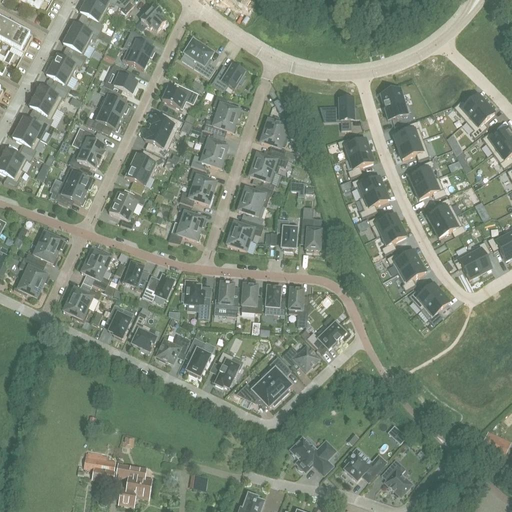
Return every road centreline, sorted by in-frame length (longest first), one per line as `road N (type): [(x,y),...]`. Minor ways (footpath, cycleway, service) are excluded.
road 1 (residential): [(42,319),(266,425),(363,340)]
road 2 (residential): [(360,77),(401,201),(442,277),(471,301),(511,280)]
road 3 (residential): [(191,5),(83,235)]
road 4 (residential): [(272,61),(202,272)]
road 5 (residential): [(363,340),(343,298),(327,286),(202,272)]
road 6 (residential): [(511,504),(454,455),(401,511)]
road 7 (residential): [(386,511),(242,479)]
road 8 (residential): [(202,272),(83,235)]
